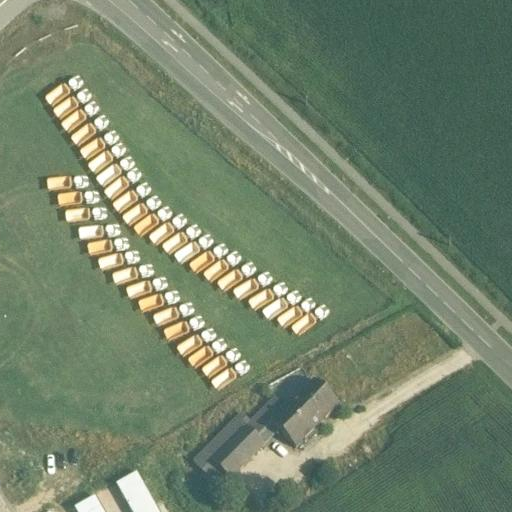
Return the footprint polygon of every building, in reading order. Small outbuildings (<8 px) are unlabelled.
[(315,382),(286,411),(275,400),(250,424),(249,425),(251,428),(249,430),(261,444),(276,430),(297,450),(340,407),(315,382)] [(242,416),(193,464),(212,483),(222,473),(212,463),(247,429),(249,430),(251,428),(249,425),(250,424),(242,416)] [(247,429),(212,463),(222,473),(231,482),(265,447),(261,444),(249,430),(247,429)] [(158,511),(137,475),(117,487),(130,511),(158,511)] [(103,511),(96,499),(75,511),(103,511)]
